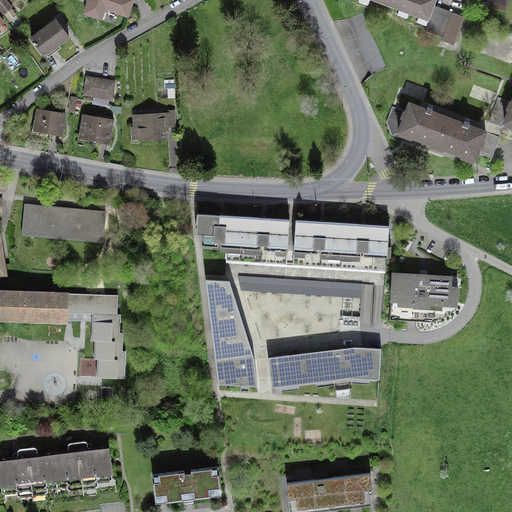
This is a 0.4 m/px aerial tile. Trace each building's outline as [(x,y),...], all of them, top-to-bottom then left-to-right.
[(14,10),(6,0),(1,0),(0,1),(0,14),(3,19),(14,10)] [(76,0),(72,16),(91,22),(94,12),(118,19),(124,1),(121,0),(76,0)] [(370,0),(428,22),(436,0),(370,0)] [(363,16),(348,23),(371,76),(386,70),(363,16)] [(64,40),(51,21),(24,39),(37,58),(64,40)] [(115,82),(85,77),(82,97),(112,101),(115,82)] [(511,97),(497,92),(487,122),(511,130),(511,97)] [(76,99),(70,98),(67,113),(74,114),(76,99)] [(409,108),(399,137),(477,165),(487,136),(409,108)] [(65,116),(38,111),(34,133),(61,138),(65,116)] [(175,115),(134,116),(134,142),(165,141),(164,128),(175,128),(175,115)] [(112,121),(84,116),(80,140),(108,145),(112,121)] [(287,251),(288,221),(197,214),(202,247),(287,251)] [(294,254),(386,259),(388,226),(296,221),(294,254)] [(457,276),(391,273),(389,308),(442,311),(442,304),(455,305),(457,276)] [(0,321),(67,324),(68,294),(0,291),(0,321)] [(375,390),(378,344),(269,336),(267,382),(375,390)] [(109,448),(3,461),(7,490),(113,476),(109,448)] [(215,471),(154,478),(157,505),(219,497),(215,471)] [(294,486),(297,511),(335,511),(373,507),(369,477),(294,486)]
